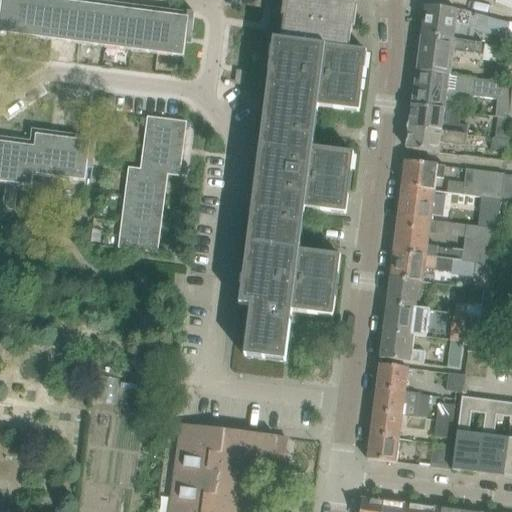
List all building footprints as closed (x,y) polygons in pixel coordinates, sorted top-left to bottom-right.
[(194,19),(46,0),(1,0),(0,13),(0,34),(183,58),(185,44),(191,44),(194,19)] [(272,0),(268,31),(267,38),(268,38),(271,39),(281,40),(281,42),(349,50),(352,27),(355,8),(355,0),(272,0)] [(425,7),(422,37),(469,43),(471,32),(508,37),(507,42),(511,42),(511,24),(466,12),(458,11),(426,7),(425,7)] [(422,37),(417,73),(451,78),(453,61),(454,57),(483,60),(485,45),(469,43),(422,37)] [(251,216),(240,306),(251,308),(245,357),(265,359),(284,362),(286,363),(286,359),(291,324),(291,319),(292,313),(333,318),(341,257),(338,257),(331,256),(300,252),(302,238),(305,214),(305,210),(323,212),(346,215),(348,198),(351,173),(354,155),(328,151),(313,149),(314,136),(316,121),(318,108),(359,113),(367,53),(349,50),(281,42),(274,41),(262,130),(251,216)] [(236,84),(239,84),(244,85),(245,73),(244,73),(238,72),(237,72),(236,81),(236,84)] [(511,85),(451,78),(417,73),(412,107),(444,111),(446,100),(472,103),(473,98),(497,102),(495,119),(498,119),(508,121),(511,99),(511,85)] [(412,107),(410,128),(467,136),(468,126),(459,125),(461,114),(444,111),(412,107)] [(147,118),(144,144),(183,149),(187,123),(147,118)] [(509,133),(510,121),(508,121),(498,119),(497,131),(509,133)] [(467,136),(410,128),(407,150),(439,154),(440,145),(465,148),(467,136)] [(35,148),(0,143),(0,183),(31,187),(33,175),(85,182),(87,168),(93,168),(96,144),(36,136),(35,148)] [(506,152),(508,140),(491,138),(490,150),(506,152)] [(180,172),(183,149),(144,144),(140,170),(140,171),(168,175),(168,176),(180,177),(180,172)] [(405,162),(402,188),(434,192),(436,179),(443,180),(445,167),(405,162)] [(129,168),(125,196),(165,200),(168,176),(168,175),(140,171),(140,170),(129,168)] [(464,196),(483,198),(501,200),(504,176),(504,175),(473,171),(473,172),(472,184),(465,183),(464,196)] [(511,177),(504,176),(501,200),(501,206),(511,206),(511,177)] [(402,188),(398,218),(431,222),(434,192),(402,188)] [(483,198),(464,196),(447,194),(445,204),(482,208),(483,198)] [(125,196),(122,222),(161,227),(165,200),(125,196)] [(433,223),(431,222),(398,218),(394,254),(457,262),(476,264),(493,266),(498,230),(466,227),(464,252),(429,248),(430,247),(433,223)] [(158,254),(161,227),(122,222),(118,249),(158,254)] [(163,244),(162,254),(171,255),(172,246),(163,244)] [(457,262),(394,254),(391,279),(421,283),(423,283),(425,268),(456,272),(457,262)] [(476,264),(474,277),(480,278),(479,283),(491,285),(493,266),(476,264)] [(418,310),(421,283),(391,279),(387,306),(418,310)] [(467,306),(466,316),(481,317),(482,305),(468,304),(467,306)] [(431,311),(418,310),(387,306),(384,332),(415,336),(428,338),(431,311)] [(454,314),(451,341),(463,343),(464,338),(478,340),(481,317),(466,316),(454,314)] [(415,336),(384,332),(380,360),(424,365),(426,353),(413,351),(415,336)] [(511,336),(485,334),(483,353),(511,355),(511,336)] [(451,341),(447,368),(459,370),(460,362),(463,343),(451,341)] [(408,369),(380,366),(376,389),(405,393),(408,369)] [(465,376),(449,374),(447,392),(456,393),(462,394),(465,376)] [(418,394),(405,393),(376,389),(373,413),(402,416),(415,418),(418,394)] [(478,474),(483,436),(470,434),(472,413),(486,415),(488,401),(462,398),(452,471),(478,474)] [(486,415),(483,436),(478,474),(503,478),(508,439),(495,437),(497,417),(511,418),(511,409),(511,404),(488,401),(486,415)] [(435,421),(452,423),(455,406),(438,404),(435,421)] [(511,409),(511,418),(510,424),(511,424),(511,439),(508,439),(503,478),(511,478),(511,409)] [(402,416),(373,413),(370,437),(399,440),(402,416)] [(450,441),(452,423),(435,421),(433,439),(450,441)] [(182,425),(170,511),(245,511),(252,468),(283,472),(288,440),(182,425)] [(399,440),(370,437),(367,460),(396,464),(399,440)] [(433,450),(431,468),(446,470),(449,452),(433,450)] [(362,500),(360,511),(382,511),(384,503),(362,500)] [(403,511),(404,505),(384,503),(382,511),(403,511)]
